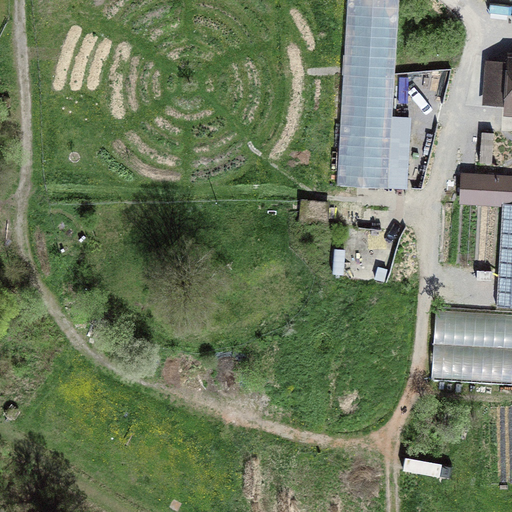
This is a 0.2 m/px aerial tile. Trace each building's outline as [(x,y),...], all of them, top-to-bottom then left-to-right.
[(347,0),(337,185),(388,188),(399,0),(347,0)] [(502,109),(502,118),(511,118),(511,55),(506,55),(505,63),(481,62),(479,108),(502,109)] [(494,159),(495,127),(483,126),(482,158),(494,159)] [(472,160),(447,158),(445,200),(503,203),(511,203),(511,177),(472,175),(472,160)] [(511,203),(503,203),(497,306),(511,307),(511,203)] [(511,313),(436,309),(432,378),(511,383),(511,313)]
